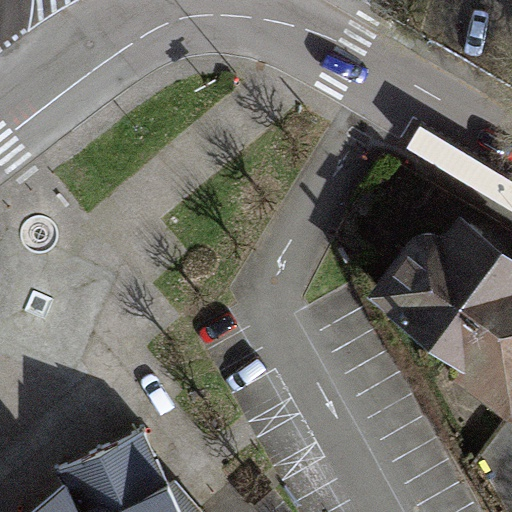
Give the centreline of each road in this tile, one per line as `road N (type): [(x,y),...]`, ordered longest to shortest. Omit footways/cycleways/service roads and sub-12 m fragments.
road 1 (secondary): [(511,153),(288,22),(238,6),(188,7)]
road 2 (secondary): [(0,124),(136,29),(188,7)]
